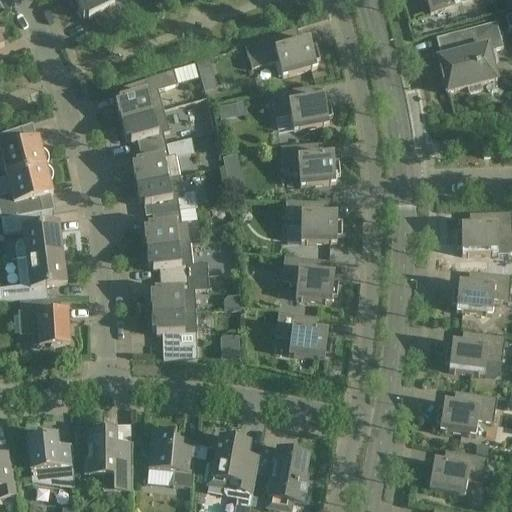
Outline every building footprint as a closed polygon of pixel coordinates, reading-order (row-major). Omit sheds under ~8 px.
[(122,0),(86,0),(77,4),(80,11),(79,11),(84,22),(88,21),(89,23),(95,20),(100,31),(125,20),(131,17),(125,6),(122,0)] [(422,0),(424,5),(426,5),(431,18),(481,0),(422,0)] [(439,73),(441,81),(443,87),(444,87),(447,97),(498,84),(493,67),(497,66),(494,54),(503,52),(497,26),(447,39),(452,59),(438,62),(441,73),(439,73)] [(290,50),(286,36),(246,50),(252,73),(279,66),(283,81),(318,72),(316,64),(321,63),(317,48),(312,50),(310,45),(290,50)] [(210,66),(197,69),(199,77),(212,74),(210,66)] [(179,89),(174,74),(122,92),(125,103),(119,104),(120,107),(116,108),(119,120),(120,119),(122,126),(164,115),(159,94),(179,89)] [(304,106),(301,93),(271,98),(276,123),(291,120),(294,136),(330,129),(328,122),(333,121),(331,106),(326,107),(325,102),(304,106)] [(182,114),(188,137),(224,128),(219,105),(182,114)] [(251,108),(236,110),(237,122),(252,121),(251,108)] [(164,115),(122,126),(124,134),(123,134),(127,146),(131,144),(131,147),(138,145),(140,155),(167,149),(164,138),(170,136),(164,115)] [(26,146),(22,131),(0,138),(0,160),(3,160),(8,179),(46,170),(39,143),(26,146)] [(137,169),(132,170),(135,182),(136,182),(138,189),(180,181),(176,159),(170,160),(167,149),(140,155),(143,166),(136,167),(137,169)] [(313,162),(311,149),(281,151),(284,179),(299,178),(301,191),(337,188),(336,180),(341,180),(340,164),(335,165),(334,160),(313,162)] [(53,197),(46,170),(8,179),(12,197),(0,200),(0,216),(2,223),(41,216),(44,216),(40,200),(53,197)] [(180,181),(138,189),(139,196),(138,197),(140,209),(144,208),(145,210),(151,209),(153,219),(180,215),(198,212),(195,196),(184,198),(180,181)] [(316,219),(317,206),(286,206),(286,231),(301,231),(301,247),(337,248),(337,240),(343,240),(343,225),(338,225),(338,220),(316,219)] [(148,233),(144,234),(146,246),(147,246),(148,253),(191,248),(188,226),(182,227),(180,215),(153,219),(154,230),(148,231),(148,233)] [(41,216),(2,223),(4,238),(24,235),(25,243),(20,244),(17,247),(16,251),(17,263),(63,258),(59,227),(43,229),(41,216)] [(511,216),(482,218),(483,231),(461,232),(462,237),(456,237),(457,252),(462,252),(462,260),(508,258),(511,256),(511,216)] [(148,260),(147,260),(149,272),(153,272),(153,275),(160,274),(160,284),(188,282),(209,281),(207,268),(194,270),(191,248),(148,253),(148,260)] [(21,290),(0,292),(0,301),(1,306),(20,305),(49,303),(47,290),(67,287),(63,258),(17,263),(21,290)] [(314,277),(315,264),(285,261),(282,286),(298,288),(296,304),(332,307),(333,300),(338,300),(339,285),(334,284),(335,279),(314,277)] [(510,306),(511,281),(511,280),(482,277),(480,291),(459,288),(459,294),(454,293),(452,308),(457,309),(456,317),(492,320),(494,304),(510,306)] [(155,298),(151,298),(151,310),(152,310),(153,317),(196,316),(195,295),(209,295),(209,281),(188,282),(160,284),(161,295),(155,295),(155,298)] [(254,302),(240,302),(239,316),(253,317),(254,302)] [(56,315),(55,303),(49,303),(20,305),(21,318),(31,318),(33,349),(39,349),(40,351),(71,349),(69,314),(56,315)] [(197,338),(196,316),(153,317),(153,325),(152,325),(152,337),(156,337),(157,339),(163,339),(164,363),(198,364),(197,338)] [(307,334),(309,321),(279,317),(276,342),(291,344),(289,360),(325,365),(326,357),(331,358),(333,343),(328,342),(328,337),(307,334)] [(502,367),(506,342),(476,338),(474,351),(453,348),(452,353),(447,353),(445,368),(450,368),(449,376),(485,381),(485,380),(495,381),(499,381),(501,377),(502,367)] [(256,341),(234,341),(235,370),(258,369),(256,341)] [(494,428),(498,403),(468,398),(466,411),(445,407),(444,412),(439,412),(436,427),(441,428),(440,435),(476,441),(478,425),(494,428)] [(132,495),(133,447),(117,448),(117,436),(106,436),(88,436),(89,460),(84,460),(85,479),(103,479),(103,495),(132,495)] [(173,490),(193,492),(197,449),(195,449),(195,452),(183,451),(183,445),(174,444),(175,438),(153,436),(152,448),(149,448),(144,452),(144,457),(148,462),(150,462),(150,473),(149,473),(149,474),(174,476),(173,490)] [(71,493),(75,492),(72,449),(59,450),(58,438),(28,441),(33,487),(71,493)] [(212,467),(208,488),(225,491),(224,495),(227,499),(252,504),(258,471),(246,469),(250,447),(221,442),(216,467),(212,467)] [(270,497),(267,511),(266,511),(291,511),(292,506),(308,509),(312,488),(305,486),(310,459),(278,453),(272,482),(268,481),(266,496),(270,497)] [(0,501),(18,498),(13,462),(12,455),(0,456),(0,501)] [(483,488),(488,463),(458,457),(455,470),(435,466),(434,471),(428,471),(426,486),(431,486),(429,494),(465,501),(468,485),(483,488)]
